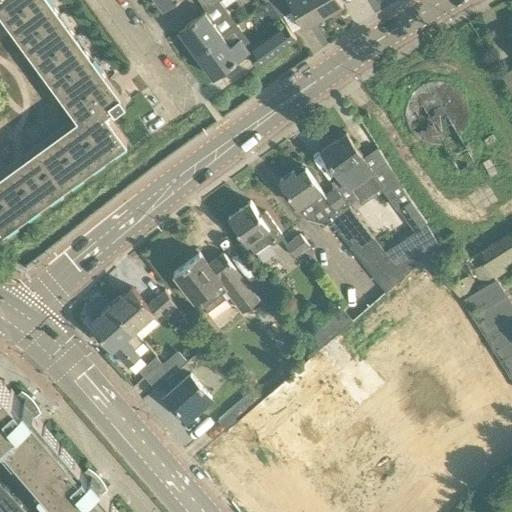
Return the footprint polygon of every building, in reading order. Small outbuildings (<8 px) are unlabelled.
[(50,198),(48,196),(59,188),(61,191),(72,183),(70,180),(80,172),(82,175),(93,167),(92,164),(102,156),(104,159),(115,151),(113,148),(124,141),(126,143),(127,142),(107,114),(114,109),(115,112),(126,104),(121,96),(121,95),(101,68),(98,70),(90,59),(93,57),(85,46),(82,48),(75,37),(77,35),(69,25),(66,26),(59,16),(61,14),(53,3),(50,5),(47,0),(0,0),(0,11),(77,119),(0,174),(0,234),(7,230),(5,227),(16,219),(17,222),(28,214),(27,211),(37,204),(39,206),(50,198)] [(156,0),(163,8),(162,9),(163,10),(175,0),(156,0)] [(203,0),(209,8),(210,9),(221,1),(222,0),(203,0)] [(304,28),(324,16),(314,0),(266,0),(267,1),(280,18),(294,10),(304,28)] [(314,0),(324,16),(343,5),(339,0),(314,0)] [(280,18),(267,1),(259,7),(266,17),(269,15),(273,20),(267,24),(271,28),(282,20),(280,18)] [(196,53),(222,34),(205,11),(179,31),(179,32),(182,30),(187,38),(185,39),(196,53)] [(297,39),(286,26),(273,36),(282,50),(297,39)] [(212,78),(248,52),(238,38),(230,44),(222,34),(196,53),(212,76),(212,77),(212,78)] [(282,50),(273,36),(249,54),(259,67),(282,50)] [(511,69),(501,75),(511,92),(511,69)] [(440,134),(471,119),(452,79),(421,94),(440,134)] [(412,200),(379,149),(364,158),(347,133),(336,141),(335,140),(324,148),(325,149),(322,150),(340,176),(331,182),(335,187),(349,205),(357,200),(360,204),(382,190),(398,210),(415,232),(427,224),(412,201),(412,200)] [(385,292),(389,289),(431,253),(429,250),(429,249),(428,248),(395,264),(349,205),(335,187),(325,195),(306,168),(297,175),(294,171),(280,181),(299,207),(306,218),(319,209),(329,221),(330,221),(385,292)] [(229,217),(248,244),(255,254),(282,235),(266,212),(261,215),(251,201),(229,217)] [(285,245),(294,257),(309,246),(300,234),(285,245)] [(267,312),(281,301),(264,279),(251,289),(224,252),(209,265),(199,253),(174,273),(202,309),(227,290),(244,313),(259,301),(267,312)] [(415,269),(378,301),(396,320),(410,308),(421,321),(439,305),(443,301),(415,269)] [(468,292),(511,380),(511,379),(511,299),(501,276),(468,292)] [(112,305),(134,330),(152,314),(159,321),(176,307),(165,291),(148,306),(132,287),(121,297),(120,296),(113,302),(114,303),(112,305)] [(124,338),(134,330),(112,305),(109,307),(108,306),(101,312),(102,313),(91,323),(98,331),(95,334),(103,344),(106,341),(128,366),(140,356),(124,338)] [(421,321),(402,337),(418,355),(432,343),(443,355),(461,340),(466,336),(439,305),(421,321)] [(342,306),(308,335),(319,349),(353,320),(342,306)] [(200,348),(197,338),(189,340),(193,350),(200,348)] [(443,355),(425,372),(440,390),(455,377),(466,390),(483,374),(488,370),(461,340),(443,355)] [(212,356),(204,346),(192,356),(199,366),(212,356)] [(156,389),(171,376),(173,374),(163,363),(146,379),(156,389)] [(192,374),(166,396),(168,399),(167,400),(175,409),(176,408),(179,411),(181,410),(188,417),(187,418),(187,419),(212,398),(192,374)] [(466,390),(447,406),(463,424),(477,412),(488,424),(506,409),(510,405),(483,374),(466,390)] [(118,511),(111,504),(102,493),(107,489),(105,485),(101,479),(95,473),(89,468),(84,473),(75,462),(61,445),(61,446),(58,443),(59,443),(45,426),(44,426),(35,416),(40,412),(38,408),(34,401),(29,395),(22,391),(17,395),(11,388),(0,375),(0,437),(64,511),(118,511)] [(285,389),(228,439),(276,493),(269,499),(279,511),(360,511),(316,461),(320,456),(293,425),(306,414),(285,389)] [(236,423),(240,419),(262,399),(255,391),(219,422),(227,431),(236,423)] [(485,459),(499,447),(510,459),(511,459),(511,458),(511,415),(506,409),(488,424),(469,441),(485,459)] [(27,511),(18,502),(11,511),(27,511)]
